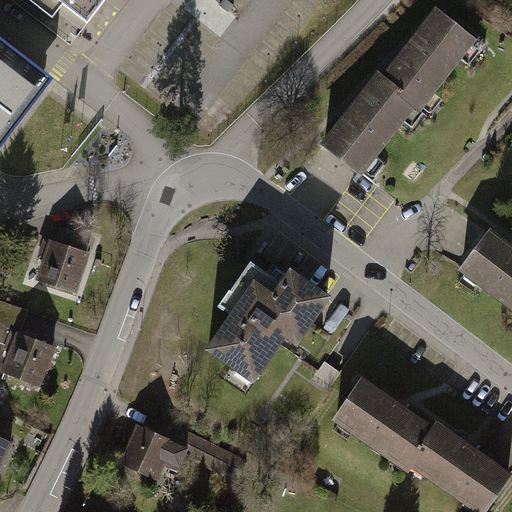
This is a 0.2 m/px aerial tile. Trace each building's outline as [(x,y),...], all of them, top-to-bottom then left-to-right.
[(18,0),(46,21),(56,8),(80,27),(98,3),(94,0),(18,0)] [(435,9),(378,79),(415,109),(419,112),(476,43),(435,9)] [(0,35),(0,153),(58,81),(0,35)] [(374,76),(316,147),(358,180),(415,109),(378,79),(374,76)] [(511,243),(497,231),(465,271),(511,309),(511,243)] [(94,256),(54,244),(42,282),(82,295),(94,256)] [(255,289),(210,356),(260,389),(292,342),(305,351),(338,302),(296,275),(277,303),(255,289)] [(62,350),(22,334),(7,374),(46,389),(62,350)] [(443,427),(371,378),(341,421),(414,470),(443,427)] [(497,511),(511,490),(511,474),(443,427),(414,470),(475,511),(497,511)] [(141,428),(125,468),(165,484),(181,444),(141,428)] [(0,481),(16,445),(0,437),(0,481)]
